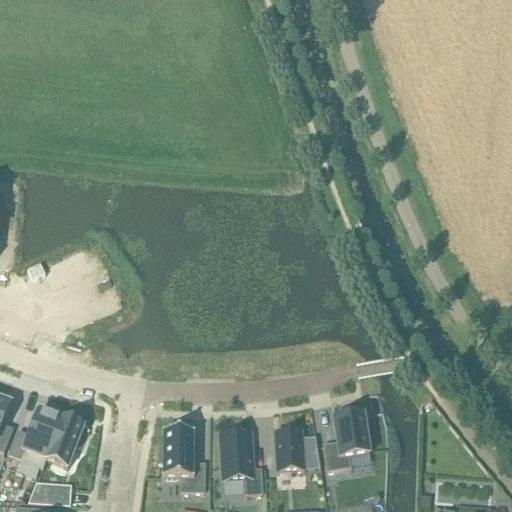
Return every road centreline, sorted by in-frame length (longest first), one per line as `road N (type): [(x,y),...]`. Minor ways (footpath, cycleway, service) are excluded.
road 1 (unclassified): [(511,388),(470,333),(401,205),(331,0)]
road 2 (residential): [(131,393),(206,393),(345,375)]
road 3 (residential): [(0,354),(131,393)]
road 4 (residential): [(114,511),(131,393)]
